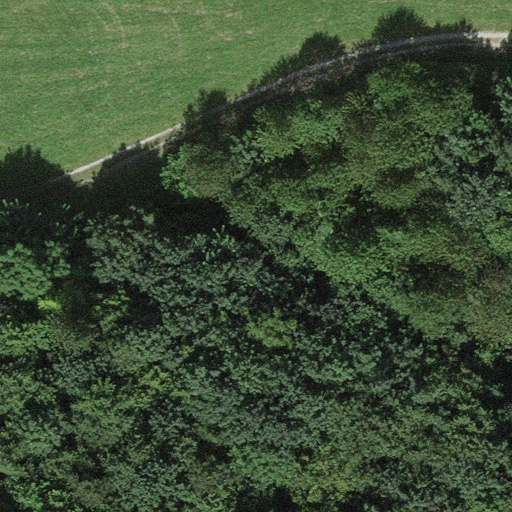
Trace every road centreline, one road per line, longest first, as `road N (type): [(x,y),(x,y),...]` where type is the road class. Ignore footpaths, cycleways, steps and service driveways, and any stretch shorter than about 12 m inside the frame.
road 1 (track): [(511,45),(412,48),(322,68),(48,197),(0,211)]
road 2 (track): [(48,197),(271,259),(511,402)]
